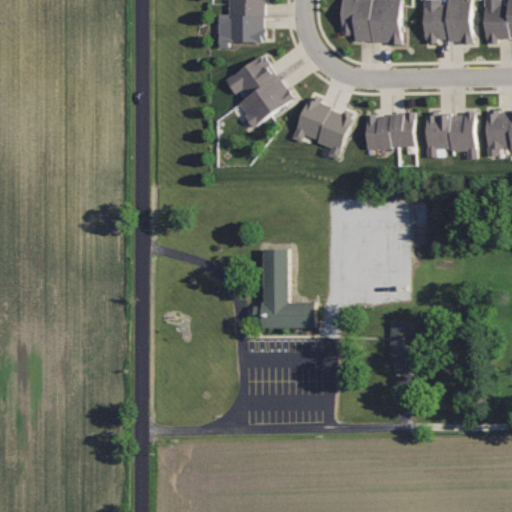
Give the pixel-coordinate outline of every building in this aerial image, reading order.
[(272,0),(232,0),(232,15),(229,15),(230,40),(266,40),(266,15),(269,15),(269,3),(272,3),(272,0)] [(406,0),(344,0),(344,30),(347,34),(352,34),(355,32),(355,28),(357,28),(357,39),(374,39),(374,40),(392,40),(392,43),(406,43),(406,0)] [(443,0),(426,0),(426,37),(430,37),(430,41),(440,41),(440,38),(450,38),(450,40),(463,40),(463,42),(475,42),(474,0),(450,0),(450,4),(443,4),(443,0)] [(511,0),(510,0),(511,3),(502,3),(502,0),(486,0),(486,38),(489,38),(489,42),(500,42),(500,38),(511,38),(511,0)] [(262,53),(228,78),(238,92),(245,87),(250,95),(242,101),(250,112),(247,114),(256,126),(297,97),(291,87),(290,88),(280,75),(279,75),(270,63),(272,62),(267,55),(264,56),(262,53)] [(310,98),(295,136),(303,140),(307,132),(320,138),(319,140),(334,146),(331,153),(339,157),(355,118),(352,117),(353,115),(346,113),(345,115),(332,109),(333,107),(321,102),(322,100),(315,97),(314,99),(310,98)] [(511,111),(501,111),(501,108),(492,108),(492,113),(490,113),(490,153),(498,153),(498,146),(511,146),(511,111)] [(418,110),(407,111),(407,112),(392,113),(392,115),(378,115),(378,113),(369,113),(369,147),(394,147),(394,145),(419,145),(418,110)] [(442,110),(432,110),(432,114),(429,114),(430,156),(439,156),(439,148),(454,147),(454,150),(470,150),(470,158),(478,157),(477,110),(467,110),(467,113),(447,113),(447,112),(442,112),(442,110)] [(292,248),(266,248),(267,302),(264,302),(264,305),(255,305),(256,328),(319,327),(319,300),(293,300),(292,248)] [(417,322),(393,322),(393,359),(397,359),(397,374),(416,374),(417,322)]
